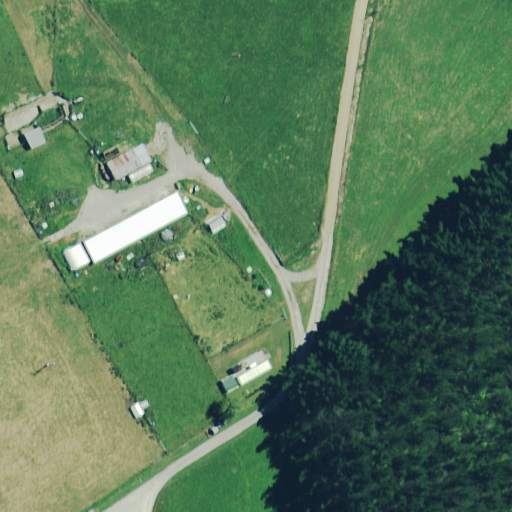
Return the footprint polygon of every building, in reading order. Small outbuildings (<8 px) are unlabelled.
[(146,162),(138,146),(102,164),(111,180),(146,162)] [(150,172),(147,166),(126,177),(129,183),(150,172)] [(205,190),(200,181),(182,190),(186,200),(205,190)] [(184,214),(172,192),(79,242),(91,264),(184,214)] [(215,209),(205,193),(196,198),(206,214),(215,209)]
